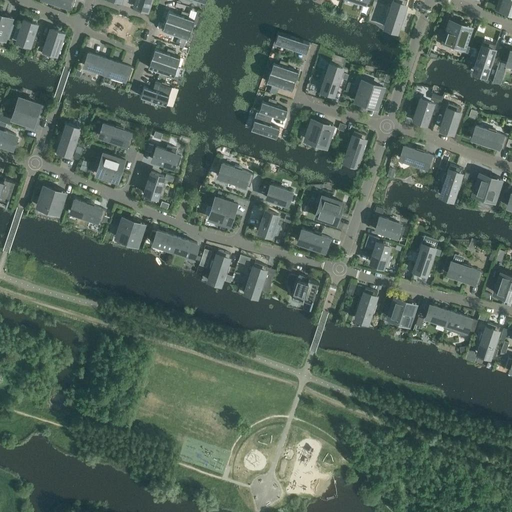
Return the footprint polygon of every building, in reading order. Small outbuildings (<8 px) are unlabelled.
[(136,0),(135,4),(148,9),(150,0),(136,0)] [(397,30),(401,19),(403,20),(405,13),(403,12),(407,0),(393,0),(391,8),(388,7),(386,14),(388,15),(384,26),(397,30)] [(511,0),(499,0),(497,7),(506,10),(506,12),(511,14),(511,0)] [(168,14),(166,20),(168,21),(191,28),(194,19),(188,17),(189,13),(182,11),(181,14),(169,10),(168,14)] [(0,13),(0,36),(5,38),(10,39),(15,24),(10,22),(12,16),(1,12),(0,14),(0,13)] [(26,49),(28,44),(34,46),(37,39),(32,37),(37,24),(24,20),(17,40),(18,41),(17,46),(26,49)] [(165,20),(162,29),(168,31),(174,33),(171,43),(183,47),(186,38),(188,38),(191,28),(168,21),(166,20),(165,20)] [(450,20),(441,44),(462,51),(463,51),(468,53),(470,47),(465,45),(471,25),(460,21),(459,23),(450,20)] [(53,58),(55,53),(56,53),(63,33),(50,29),(44,49),(45,50),(44,55),(53,58)] [(309,42),(278,32),(274,42),(286,46),(285,50),(293,52),(294,48),(306,52),(309,42)] [(496,44),(483,40),(479,52),(477,51),(475,58),(477,59),(473,70),(486,74),(490,63),(492,64),(494,56),(492,56),(496,44)] [(177,66),(180,56),(174,54),(175,51),(168,48),(166,52),(155,48),(152,57),(177,66)] [(496,48),(494,55),(500,57),(502,50),(496,48)] [(89,52),(84,65),(104,72),(109,59),(89,52)] [(167,73),(174,75),(177,66),(152,57),(151,58),(151,57),(148,67),(160,71),(159,74),(166,77),(167,73)] [(109,59),(104,72),(124,79),(129,80),(134,67),(129,66),(109,59)] [(500,59),(496,70),(505,73),(506,69),(505,68),(507,61),(500,59)] [(279,64),(273,62),(270,71),(295,80),(298,70),(286,66),(288,63),(280,60),(279,64)] [(324,82),(320,93),(332,98),(336,86),(338,87),(341,80),(338,79),(342,67),(330,63),(326,75),(324,74),(321,81),(324,82)] [(280,85),(292,89),(295,80),(270,71),(270,72),(269,71),(266,81),(272,83),(271,87),(279,89),(280,85)] [(362,79),(355,99),(365,102),(364,104),(376,108),(383,86),(362,79)] [(144,86),(140,96),(166,104),(171,87),(161,83),(162,82),(156,80),(153,89),(144,86)] [(348,82),(345,90),(352,92),(354,84),(348,82)] [(434,100),(441,102),(443,96),(436,94),(434,100)] [(38,114),(36,113),(39,104),(19,97),(12,118),(34,125),(38,114)] [(414,97),(411,108),(416,110),(413,119),(426,123),(433,103),(420,98),(420,99),(414,97)] [(268,102),(262,100),(258,110),(284,118),(287,108),(275,104),(276,101),(269,98),(268,102)] [(440,128),(453,132),(461,107),(448,102),(440,128)] [(470,108),(469,114),(476,116),(478,110),(470,108)] [(256,111),(251,128),(276,137),(279,127),(270,123),(272,116),(256,111)] [(1,115),(0,118),(0,120),(6,123),(10,124),(12,119),(1,115)] [(312,118),(305,138),(326,145),(333,123),(322,119),(321,121),(312,118)] [(0,143),(12,147),(16,134),(4,130),(6,123),(0,120),(0,143)] [(130,146),(134,133),(123,129),(123,127),(116,125),(116,127),(104,123),(100,135),(111,139),(111,142),(118,144),(119,142),(130,146)] [(340,123),(338,129),(344,131),(346,125),(340,123)] [(57,154),(69,158),(73,147),(75,148),(78,140),(75,140),(79,128),(67,124),(63,135),(61,135),(58,142),(60,143),(57,154)] [(503,148),(507,136),(495,131),(496,129),(488,127),(488,129),(476,125),(472,138),(484,142),(483,144),(490,146),(491,144),(503,148)] [(367,134),(354,130),(350,142),(348,141),(346,148),(348,149),(344,160),(357,164),(360,153),(363,154),(365,146),(363,146),(367,134)] [(141,141),(139,147),(145,149),(147,143),(141,141)] [(148,143),(146,150),(151,152),(154,145),(148,143)] [(157,146),(152,159),(173,166),(173,164),(178,166),(181,156),(177,155),(177,153),(175,152),(177,147),(167,144),(165,149),(157,146)] [(77,145),(73,158),(78,160),(82,147),(77,145)] [(404,145),(400,158),(412,162),(411,164),(418,166),(419,164),(431,168),(435,156),(423,151),(424,149),(416,147),(416,149),(404,145)] [(104,153),(97,174),(117,180),(120,171),(122,171),(125,160),(104,153)] [(250,186),(254,174),(241,169),(242,167),(235,165),(234,167),(222,163),(218,176),(230,179),(229,182),(236,184),(237,182),(250,186)] [(444,182),(440,194),(453,198),(456,187),(459,187),(461,180),(459,179),(463,168),(450,164),(446,175),(444,175),(442,182),(444,182)] [(389,167),(387,176),(393,178),(395,169),(389,167)] [(144,192),(157,196),(158,194),(163,196),(166,187),(161,185),(164,176),(151,171),(144,192)] [(15,181),(1,176),(1,174),(0,173),(0,197),(7,200),(5,206),(6,206),(15,181)] [(480,173),(473,192),(484,196),(482,202),(492,205),(501,178),(490,174),(489,176),(480,173)] [(287,204),(291,191),(271,184),(266,197),(287,204)] [(58,212),(65,190),(54,187),(53,189),(44,185),(37,205),(58,212)] [(342,202),(322,195),(315,216),(337,223),(341,212),(339,211),(342,202)] [(234,215),(238,204),(216,196),(209,217),(229,224),(232,214),(234,215)] [(75,199),(71,212),(82,216),(82,218),(89,220),(89,218),(102,222),(106,210),(94,205),(94,203),(87,201),(86,203),(75,199)] [(375,206),(373,212),(381,214),(383,208),(375,206)] [(265,209),(258,230),(271,234),(272,233),(277,235),(281,225),(275,223),(278,214),(265,209)] [(286,213),(283,221),(292,223),(294,216),(286,213)] [(380,216),(375,229),(396,236),(396,234),(401,236),(404,226),(400,224),(400,223),(380,216)] [(145,222),(133,218),(132,220),(123,217),(116,237),(137,244),(145,222)] [(302,228),(298,241),(309,245),(309,247),(316,249),(317,247),(328,251),(332,238),(321,234),(322,232),(314,230),(314,232),(302,228)] [(152,230),(149,239),(154,240),(153,242),(173,249),(177,236),(157,229),(157,231),(152,230)] [(372,248),(373,246),(375,247),(377,241),(379,241),(380,238),(368,234),(364,246),(372,248)] [(193,256),(197,243),(177,236),(173,249),(193,256)] [(375,247),(370,261),(383,265),(390,245),(379,241),(377,241),(375,247)] [(414,261),(416,262),(412,273),(425,277),(429,266),(431,267),(433,260),(431,259),(435,247),(422,243),(418,255),(416,254),(414,261)] [(231,253),(218,249),(214,261),(212,260),(210,267),(212,268),(208,279),(221,283),(224,272),(227,273),(229,265),(227,265),(231,253)] [(267,265),(255,261),(251,273),(249,272),(246,279),(248,280),(245,291),(257,296),(261,284),(263,285),(266,278),(263,277),(267,265)] [(466,279),(479,283),(483,271),(470,267),(471,265),(464,262),(463,264),(452,261),(447,273),(459,277),(458,279),(465,281),(466,279)] [(503,297),(511,300),(511,275),(501,272),(494,292),(503,295),(503,297)] [(290,273),(287,283),(294,286),(291,295),(311,301),(309,307),(310,308),(319,282),(305,277),(305,275),(298,273),(298,275),(290,273)] [(356,284),(350,282),(347,290),(353,292),(356,284)] [(378,291),(365,287),(361,299),(359,298),(357,305),(359,306),(355,317),(368,321),(371,310),(374,311),(376,303),(374,303),(378,291)] [(404,300),(394,297),(388,316),(409,323),(416,302),(405,298),(404,300)] [(426,317),(446,323),(450,311),(430,304),(426,317)] [(465,334),(466,330),(470,317),(450,311),(446,323),(444,328),(464,335),(465,334)] [(480,312),(478,318),(486,321),(488,314),(480,312)] [(481,340),(477,352),(490,356),(494,358),(498,346),(496,345),(498,338),(496,337),(500,326),(487,322),(484,333),(481,332),(479,339),(481,340)]
